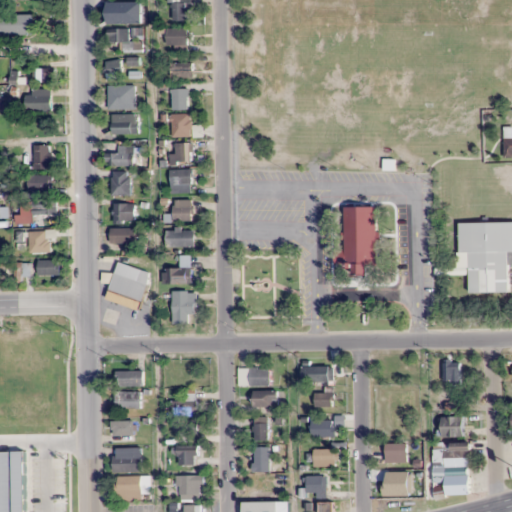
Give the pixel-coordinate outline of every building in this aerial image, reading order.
[(190,20),(190,0),(172,0),(173,20),(190,20)] [(0,15),(0,34),(33,35),(33,15),(0,15)] [(167,29),(167,45),(188,45),(188,29),(167,29)] [(129,30),(107,30),(107,43),(124,43),(124,52),(143,52),(143,41),(129,41),(129,30)] [(105,61),(105,79),(122,79),(121,60),(105,61)] [(52,69),(33,69),(33,83),(52,83),(52,69)] [(108,110),(135,110),(135,85),(108,85),(108,110)] [(172,89),(172,110),(189,110),(189,89),(172,89)] [(51,90),(26,90),(26,111),(51,111),(51,90)] [(138,134),(138,120),(112,120),(112,134),(138,134)] [(176,155),(170,155),(170,164),(192,164),(192,143),(176,143),(176,155)] [(34,169),(51,169),(51,145),(35,145),(34,169)] [(105,166),(135,166),(135,145),(115,145),(115,154),(105,154),(105,166)] [(170,170),(170,184),(177,184),(177,193),(192,193),(192,170),(170,170)] [(130,171),(112,171),(112,196),(130,196),(130,171)] [(53,176),(28,176),(28,199),(53,199),(53,176)] [(192,199),(173,199),(173,221),(192,221),(192,199)] [(135,204),(114,204),(114,223),(135,223),(135,204)] [(55,214),(55,205),(30,205),(30,214),(55,214)] [(346,268),(377,268),(377,207),(346,207),(346,268)] [(509,253),(511,252),(511,222),(460,223),(460,253),(470,253),(470,292),(510,292),(509,253)] [(137,228),(111,228),(111,244),(137,244),(137,228)] [(16,232),(17,248),(32,247),(30,231),(16,232)] [(38,248),(55,248),(55,231),(38,231),(38,248)] [(196,231),(168,231),(168,246),(196,246),(196,231)] [(60,275),(60,260),(38,260),(38,275),(60,275)] [(143,300),(151,271),(118,263),(110,292),(143,300)] [(19,273),(30,272),(29,264),(19,265),(19,273)] [(168,268),(168,284),(193,284),(193,268),(168,268)] [(173,324),(191,324),(191,315),(197,315),(197,292),(173,292),(173,324)] [(116,323),(117,311),(105,310),(104,322),(116,323)] [(49,355),(6,355),(6,373),(49,373),(49,355)] [(461,383),(461,362),(445,362),(445,383),(461,383)] [(333,382),(333,366),(302,366),(302,382),(333,382)] [(239,386),(270,386),(270,367),(239,367),(239,386)] [(116,386),(141,386),(141,371),(116,371),(116,386)] [(184,401),(171,401),(171,414),(198,414),(198,390),(184,390),(184,401)] [(278,391),(253,391),(253,408),(278,408),(278,391)] [(141,392),(115,392),(115,408),(141,408),(141,392)] [(315,407),(332,407),(332,393),(315,393),(315,407)] [(0,417),(47,417),(47,399),(0,399),(0,417)] [(442,436),(464,436),(464,416),(442,416),(442,436)] [(254,440),(268,440),(268,417),(254,417),(254,440)] [(113,420),(113,438),(134,438),(134,420),(113,420)] [(311,436),(337,436),(337,420),(311,420),(311,436)] [(386,443),(386,463),(407,463),(407,443),(386,443)] [(444,467),(470,467),(470,444),(444,444),(444,467)] [(175,456),(198,456),(198,446),(175,446),(175,456)] [(143,447),(114,447),(114,472),(143,472),(143,447)] [(269,447),(254,447),(254,472),(269,472),(269,447)] [(313,466),(336,466),(336,449),(313,449),(313,466)] [(48,511),(48,468),(0,468),(0,511),(48,511)] [(379,472),(379,494),(406,494),(406,472),(379,472)] [(469,495),(469,472),(445,472),(445,495),(469,495)] [(203,475),(177,475),(177,496),(203,496),(203,475)] [(143,476),(115,476),(115,499),(143,499),(143,476)] [(326,476),(307,476),(307,493),(326,493),(326,476)] [(332,511),(332,503),(320,503),(320,511),(332,511)]
